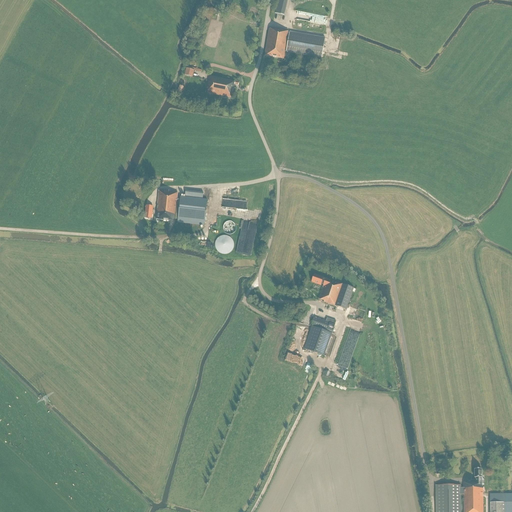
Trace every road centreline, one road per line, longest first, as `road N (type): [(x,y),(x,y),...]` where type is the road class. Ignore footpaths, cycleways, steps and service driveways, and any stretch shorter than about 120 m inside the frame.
road 1 (unclassified): [(424,460),(381,235),(339,194),(277,175),(250,108),(269,0)]
road 2 (track): [(485,494),(487,441),(504,431),(510,411),(453,224)]
road 3 (track): [(212,185),(200,234),(0,229)]
road 4 (track): [(343,312),(330,361),(251,511)]
